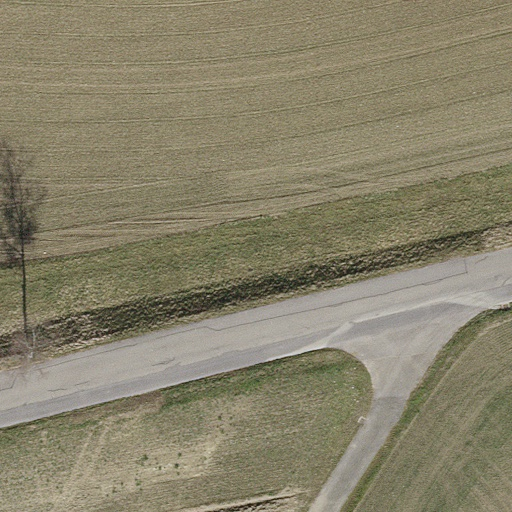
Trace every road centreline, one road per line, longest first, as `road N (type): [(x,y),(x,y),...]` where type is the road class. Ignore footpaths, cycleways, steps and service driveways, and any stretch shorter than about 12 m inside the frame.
road 1 (unclassified): [(511,277),(0,408)]
road 2 (track): [(324,511),(400,394),(426,298)]
